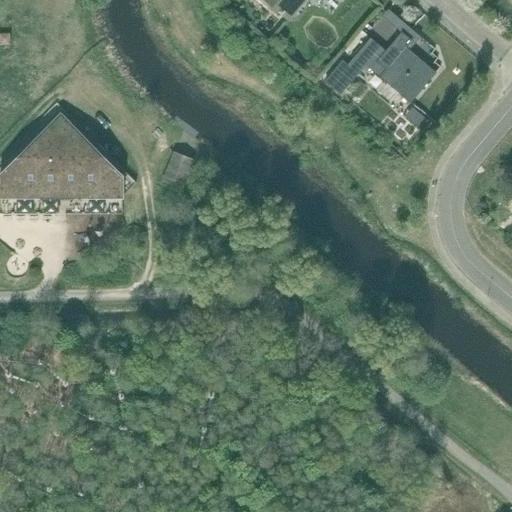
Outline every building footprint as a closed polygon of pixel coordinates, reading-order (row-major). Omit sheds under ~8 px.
[(266,0),(288,19),(305,0),(266,0)] [(436,73),(409,51),(421,38),(411,29),(391,12),(386,19),(404,34),(388,53),(370,38),(347,65),(358,74),(366,65),(410,103),(436,73)] [(420,101),(413,108),(428,122),(435,114),(420,101)] [(0,177),(5,183),(47,183),(55,183),(55,186),(65,186),(65,183),(115,183),(121,176),(60,115),(0,174),(0,177)] [(181,163),(172,159),(163,181),(172,185),(181,163)]
